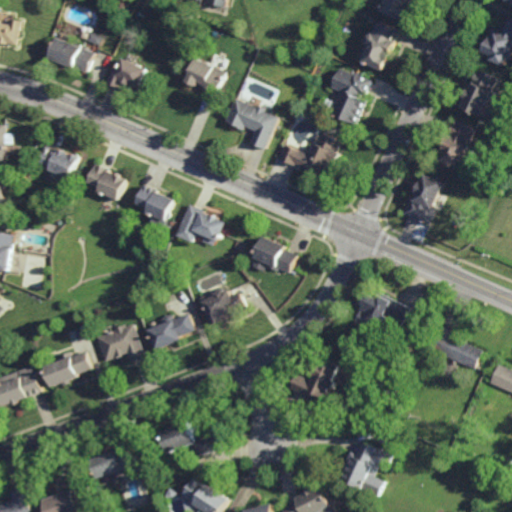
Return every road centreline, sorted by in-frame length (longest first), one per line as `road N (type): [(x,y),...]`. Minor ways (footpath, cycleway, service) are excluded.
road 1 (residential): [(463,0),(360,236),(307,327),(244,365),(0,456)]
road 2 (tertiary): [(360,236),(0,84)]
road 3 (tertiary): [(511,302),(360,236)]
